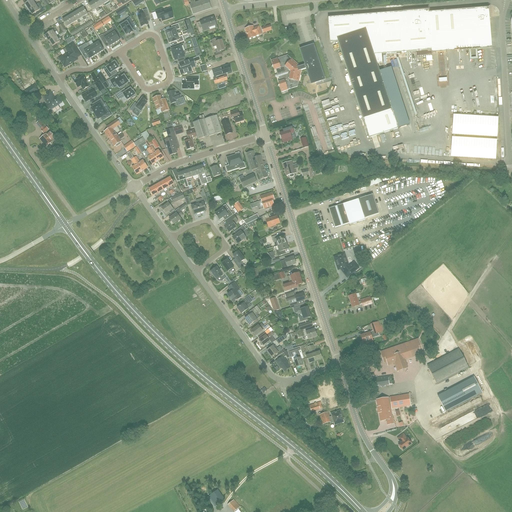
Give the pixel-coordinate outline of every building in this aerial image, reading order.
[(28,10),(36,5),(33,2),(36,0),(25,0),(23,2),(28,10)] [(152,5),(156,3),(153,0),(152,0),(147,3),(150,10),(154,8),(152,5)] [(205,0),(190,5),(193,15),(211,9),(208,0),(205,0)] [(99,8),(94,1),(89,5),(93,11),(99,8)] [(36,5),(28,10),(32,15),(36,13),(37,15),(43,11),(40,6),(38,8),(36,5)] [(88,14),(84,7),(78,11),(83,17),(82,18),(84,21),(86,19),(85,16),(88,14)] [(330,43),(338,42),(363,119),(369,138),(398,129),(377,64),(382,63),(381,55),(416,52),(417,57),(432,56),(432,53),(492,48),(490,19),(491,18),(490,7),(478,8),(478,9),(429,13),(429,10),(328,18),(330,43)] [(144,14),(138,16),(141,27),(148,25),(147,22),(145,17),(149,15),(147,9),(143,11),(144,14)] [(162,10),(156,12),(158,19),(161,18),(162,21),(173,17),(170,9),(163,11),(162,10)] [(82,18),(83,17),(78,11),(73,14),(77,21),(79,24),(81,23),(79,19),(82,18)] [(72,24),(77,21),(73,14),(68,17),(72,24)] [(72,24),(68,17),(63,20),(67,27),(72,24)] [(216,29),(218,28),(214,17),(203,21),(203,22),(200,22),(197,24),(199,31),(203,30),(203,32),(210,30),(209,29),(215,27),(216,29)] [(129,26),(132,24),(129,18),(119,24),(123,29),(122,30),(124,33),(125,32),(126,35),(129,34),(133,32),(129,26)] [(165,32),(167,37),(177,34),(176,31),(180,29),(178,24),(171,26),(172,29),(165,32)] [(110,35),(115,44),(120,40),(120,39),(118,36),(120,34),(114,25),(112,27),(115,32),(110,35)] [(261,35),(260,32),(258,26),(253,28),(253,27),(245,29),(248,40),(256,37),(261,35)] [(49,41),(56,36),(54,33),(57,31),(55,29),(47,35),(46,34),(44,35),(44,36),(45,38),(46,39),(47,38),(49,41)] [(169,43),(176,41),(177,44),(184,41),(182,36),(180,37),(178,33),(177,34),(167,37),(169,43)] [(56,36),(49,41),(48,42),(48,43),(49,44),(50,45),(51,44),(52,47),(56,44),(58,47),(64,43),(62,40),(62,39),(62,38),(61,37),(60,37),(58,35),(56,36)] [(99,37),(104,45),(107,43),(109,46),(110,47),(115,44),(110,35),(105,38),(102,35),(99,37)] [(220,52),(225,50),(222,41),(219,41),(218,38),(211,41),(212,44),(211,44),(212,45),(213,48),(217,46),(217,49),(215,50),(217,55),(215,55),(216,59),(222,57),(221,53),(220,53),(220,52)] [(99,42),(94,45),(99,53),(104,51),(99,42)] [(87,45),(89,48),(94,57),(99,53),(94,45),(91,47),(88,43),(86,44),(87,45)] [(174,49),(173,49),(171,50),(172,52),(171,52),(172,56),(183,52),(181,46),(180,43),(173,45),(174,48),(174,49)] [(60,58),(60,59),(63,64),(64,67),(66,67),(69,65),(68,65),(77,60),(76,58),(80,55),(73,44),(66,48),(69,53),(60,58)] [(288,90),(289,90),(298,87),(299,82),(298,82),(299,82),(301,70),(306,69),(311,84),(325,80),(314,45),(300,50),(305,65),(300,67),(292,59),(291,59),(288,55),(278,58),(279,59),(278,59),(271,61),(274,70),(276,70),(278,75),(276,75),(277,78),(279,77),(280,82),(278,83),(281,92),(288,90)] [(89,60),(94,57),(89,48),(84,51),(82,48),(81,47),(78,49),(84,57),(87,55),(88,58),(89,60)] [(185,58),(183,52),(172,56),(174,59),(175,61),(178,60),(179,61),(179,62),(185,60),(185,58)] [(195,66),(195,64),(193,59),(184,62),(179,64),(181,67),(179,68),(181,75),(187,73),(188,75),(192,74),(191,71),(192,71),(191,68),(195,66)] [(115,62),(112,64),(111,64),(109,65),(110,65),(106,68),(109,72),(107,74),(109,78),(117,74),(115,71),(119,68),(115,62)] [(414,73),(432,69),(431,63),(413,67),(414,73)] [(224,75),(232,72),(230,65),(215,70),(216,74),(223,71),(224,75)] [(115,88),(117,86),(119,88),(121,88),(125,86),(124,85),(129,82),(127,80),(128,79),(125,76),(125,77),(124,76),(122,77),(120,74),(110,81),(115,88)] [(215,85),(228,81),(226,75),(213,79),(215,85)] [(83,76),(74,82),(77,88),(81,86),(83,90),(89,87),(86,83),(87,82),(83,76)] [(194,85),(199,85),(199,78),(192,78),(186,78),(186,82),(182,82),(182,89),(194,89),(194,85)] [(390,80),(385,82),(388,92),(393,90),(390,80)] [(100,92),(104,89),(100,82),(96,85),(100,92)] [(38,90),(36,88),(37,87),(35,84),(25,91),(27,94),(28,93),(29,96),(38,90)] [(85,101),(86,102),(90,100),(97,96),(92,89),(82,96),(83,97),(83,98),(84,100),(85,101)] [(131,89),(126,92),(122,95),(120,92),(115,95),(118,101),(124,97),(127,101),(132,98),(132,99),(135,96),(136,95),(133,91),(132,91),(131,89)] [(168,97),(171,103),(171,105),(178,102),(179,105),(185,103),(183,98),(180,99),(178,95),(176,96),(175,91),(172,92),(171,91),(168,93),(167,94),(168,96),(168,97)] [(52,96),(50,92),(43,96),(48,105),(45,107),(47,110),(50,108),(51,109),(61,102),(58,97),(54,99),(52,96)] [(394,92),(389,94),(400,129),(406,127),(400,107),(399,108),(394,92)] [(324,107),(342,102),(339,94),(322,100),(324,107)] [(165,99),(162,101),(160,96),(153,99),(157,110),(162,108),(163,112),(169,110),(165,99)] [(140,113),(147,103),(145,101),(146,101),(143,98),(138,105),(135,103),(130,110),(133,112),(135,109),(140,113)] [(94,112),(95,114),(103,109),(101,106),(104,104),(101,99),(96,102),(97,105),(91,109),(92,109),(91,110),(91,111),(91,112),(92,113),(93,113),(94,112)] [(103,109),(95,114),(96,116),(95,117),(95,118),(95,119),(96,119),(97,120),(98,119),(98,120),(104,116),(106,119),(112,116),(108,110),(105,112),(103,109)] [(236,124),(244,121),(241,114),(239,115),(238,111),(230,113),(233,120),(234,120),(236,124)] [(329,120),(329,123),(347,118),(346,114),(337,117),(337,118),(329,120)] [(498,117),(453,114),(452,134),(497,137),(498,117)] [(420,125),(430,124),(428,115),(419,116),(420,125)] [(217,116),(205,120),(203,116),(200,117),(201,121),(193,123),(198,140),(222,132),(217,116)] [(335,123),(330,124),(331,128),(348,122),(347,118),(338,121),(338,122),(335,123)] [(121,124),(117,119),(107,127),(108,129),(104,132),(110,140),(116,135),(113,130),(121,124)] [(226,135),(232,133),(229,121),(222,123),(226,135)] [(176,136),(183,133),(182,127),(174,130),(176,136)] [(280,134),(282,140),(283,143),(293,140),(291,134),(294,133),(292,127),(283,130),(284,133),(280,134)] [(177,145),(175,138),(172,129),(167,131),(170,140),(164,142),(166,150),(167,149),(170,156),(177,154),(174,146),(177,145)] [(191,150),(194,150),(194,149),(194,148),(195,148),(193,141),(192,141),(191,139),(196,137),(194,131),(187,134),(189,140),(188,140),(187,138),(184,139),(186,147),(185,147),(186,150),(187,150),(187,151),(191,149),(191,150)] [(148,132),(142,134),(144,138),(142,139),(143,142),(151,138),(148,132)] [(46,135),(40,140),(46,147),(47,146),(48,148),(49,148),(51,146),(51,145),(50,144),(51,143),(50,142),(54,138),(50,133),(46,136),(46,135)] [(116,135),(110,140),(114,146),(115,146),(116,147),(117,147),(120,144),(121,143),(120,142),(121,142),(119,140),(123,137),(121,134),(119,135),(118,135),(117,136),(116,135)] [(496,160),(497,140),(452,137),(451,157),(496,160)] [(132,141),(127,145),(124,147),(127,152),(135,146),(132,141)] [(150,149),(158,161),(163,158),(159,151),(156,153),(152,147),(150,149)] [(158,161),(150,149),(147,150),(151,156),(148,158),(152,165),(158,161)] [(247,154),(249,160),(252,171),(255,170),(258,181),(268,178),(261,156),(256,158),(253,152),(247,154)] [(240,170),(246,168),(244,163),(243,163),(240,154),(239,154),(239,153),(236,154),(236,155),(227,158),(229,166),(226,167),(227,173),(240,169),(240,170)] [(134,159),(142,172),(147,168),(143,161),(140,163),(136,157),(134,159)] [(142,172),(134,159),(131,160),(135,166),(132,168),(137,175),(142,172)] [(294,175),(293,174),(296,173),(295,169),(298,168),(297,164),(293,165),(292,161),(283,165),(287,176),(289,176),(289,177),(291,178),(293,177),(294,175)] [(196,168),(199,176),(200,179),(202,186),(208,184),(207,179),(203,180),(202,175),(205,174),(203,166),(196,168)] [(220,175),(219,173),(217,166),(211,168),(214,178),(220,175)] [(190,170),(193,178),(199,176),(196,168),(190,170)] [(184,172),(187,180),(193,178),(190,170),(184,172)] [(187,180),(184,172),(174,175),(177,183),(180,182),(184,181),(186,188),(189,187),(188,183),(186,180),(187,180)] [(243,188),(253,183),(257,182),(253,175),(240,180),(243,188)] [(371,187),(383,183),(381,177),(369,181),(371,187)] [(165,180),(170,189),(173,188),(172,186),(174,184),(170,178),(165,180)] [(160,184),(163,191),(166,189),(168,191),(170,189),(165,180),(160,184)] [(236,185),(234,180),(222,186),(222,187),(223,187),(225,190),(236,185)] [(154,187),(159,196),(162,194),(160,192),(163,191),(160,184),(154,187)] [(159,196),(154,187),(149,190),(153,196),(155,195),(156,197),(159,196)] [(198,205),(200,213),(206,211),(203,201),(207,200),(203,189),(201,190),(202,193),(200,193),(202,199),(196,201),(198,205)] [(170,199),(172,201),(173,203),(184,198),(182,194),(170,199)] [(262,201),(254,204),(255,208),(257,207),(263,206),(264,210),(265,209),(266,210),(269,209),(270,209),(269,208),(274,206),(272,201),(274,200),(273,198),(272,194),(260,197),(262,201)] [(373,195),(358,200),(364,219),(379,214),(373,195)] [(173,203),(172,201),(169,204),(168,204),(162,209),(166,214),(169,212),(170,214),(174,211),(171,207),(174,204),(173,203)] [(238,213),(242,211),(243,210),(237,202),(232,206),(238,213)] [(200,213),(198,205),(191,207),(194,215),(200,213)] [(222,207),(223,209),(215,214),(220,220),(225,217),(226,216),(228,219),(235,214),(233,212),(231,213),(226,205),(222,207)] [(335,228),(349,224),(343,205),(329,209),(335,228)] [(182,215),(180,212),(177,215),(176,214),(169,219),(173,225),(181,220),(179,217),(182,215)] [(270,219),(269,218),(268,214),(262,217),(263,219),(266,219),(269,228),(276,226),(276,225),(280,224),(278,216),(270,219)] [(229,219),(226,222),(228,224),(224,227),(229,233),(236,228),(234,225),(238,222),(234,216),(229,219)] [(249,228),(246,225),(246,224),(243,226),(237,230),(240,233),(236,235),(233,238),(237,245),(246,239),(245,238),(242,233),(246,230),(249,228)] [(278,246),(287,244),(285,237),(279,239),(278,236),(272,238),(273,243),(276,243),(278,246)] [(287,244),(278,246),(279,250),(276,251),(278,257),(284,255),(283,252),(289,250),(287,244)] [(233,256),(236,259),(238,263),(236,265),(240,270),(240,269),(244,266),(241,262),(244,260),(238,252),(233,256)] [(347,277),(351,274),(358,268),(354,263),(349,267),(348,267),(347,263),(348,263),(346,258),(345,259),(344,254),(342,255),(342,254),(337,256),(337,257),(335,257),(338,270),(340,269),(347,277)] [(283,268),(288,266),(288,267),(292,266),(296,265),(294,258),(286,261),(281,263),(282,266),(283,268)] [(233,268),(236,272),(240,270),(236,265),(235,264),(232,266),(227,260),(221,264),(228,272),(233,268)] [(223,281),(224,280),(228,278),(224,272),(221,274),(217,268),(211,272),(217,280),(217,281),(218,281),(219,282),(220,282),(221,282),(223,281)] [(293,274),(292,271),(286,273),(289,281),(300,277),(300,276),(301,276),(300,273),(299,273),(298,272),(293,274)] [(301,278),(300,278),(300,277),(289,281),(287,282),(290,290),(296,288),(295,285),(302,283),(302,282),(303,281),(301,278)] [(234,303),(241,298),(237,292),(240,290),(235,283),(228,288),(232,293),(228,295),(234,303)] [(293,293),(287,295),(285,295),(286,299),(287,302),(296,299),(297,303),(292,305),(293,308),(304,305),(303,301),(305,301),(303,294),(299,296),(299,295),(294,296),(293,293)] [(363,308),(373,305),(371,298),(361,301),(361,302),(359,302),(356,295),(349,297),(351,303),(352,303),(354,307),(362,305),(363,308)] [(246,307),(255,300),(254,298),(252,300),(249,296),(241,301),(244,304),(238,309),(242,314),(248,310),(246,307)] [(275,298),(270,300),(274,311),(279,309),(275,298)] [(262,312),(257,306),(250,312),(252,314),(246,319),(251,325),(257,320),(255,317),(262,312)] [(300,323),(303,322),(306,321),(306,319),(311,318),(308,308),(301,310),(301,312),(298,313),(299,315),(298,316),(300,323)] [(374,335),(382,333),(384,332),(382,326),(380,326),(379,322),(371,325),(373,332),(374,335)] [(312,327),(311,323),(299,326),(300,331),(312,327)] [(266,329),(264,327),(262,324),(259,327),(258,326),(252,331),(256,337),(264,331),(266,329)] [(301,331),(297,332),(299,336),(300,339),(307,336),(309,339),(317,337),(315,330),(302,334),(301,331)] [(259,341),(261,344),(261,345),(261,346),(262,346),(263,346),(264,346),(267,344),(268,345),(270,343),(270,342),(269,342),(270,341),(273,338),(272,336),(274,335),(272,332),(267,336),(266,336),(259,341)] [(372,339),(370,333),(361,336),(363,342),(360,344),(362,349),(370,346),(370,345),(373,344),(373,342),(372,339)] [(384,363),(387,362),(387,361),(391,359),(393,364),(395,363),(398,371),(407,368),(404,360),(434,349),(429,336),(381,352),(384,363)] [(274,347),(273,346),(267,351),(272,358),(279,353),(278,353),(282,350),(280,347),(277,349),(275,347),(274,347)] [(300,348),(288,351),(290,358),(294,357),(292,354),(296,353),(298,359),(294,361),(297,368),(303,366),(302,362),(303,362),(299,352),(301,351),(300,348)] [(438,385),(469,369),(459,349),(427,366),(438,385)] [(315,362),(313,355),(312,352),(310,352),(309,352),(310,356),(306,357),(309,364),(315,362)] [(320,352),(313,355),(315,362),(322,360),(320,352)] [(286,357),(284,353),(277,358),(278,360),(276,362),(280,367),(281,367),(285,372),(290,367),(288,364),(284,358),(286,357)] [(387,377),(374,379),(375,388),(392,385),(391,377),(387,377)] [(474,377),(438,396),(446,412),(482,393),(474,377)] [(411,405),(410,402),(409,395),(377,400),(379,408),(378,408),(378,410),(388,408),(388,409),(390,408),(411,405)] [(309,413),(323,409),(321,403),(307,407),(309,413)] [(486,407),(470,414),(474,422),(490,415),(486,407)] [(380,413),(381,422),(387,420),(388,422),(393,421),(390,408),(388,409),(388,408),(378,410),(379,413),(380,412),(380,413)] [(335,426),(344,423),(340,411),(331,414),(332,418),(329,419),(328,413),(320,416),(323,425),(334,421),(335,426)] [(467,416),(447,426),(450,432),(469,422),(467,416)] [(407,439),(404,435),(398,439),(401,443),(399,445),(403,451),(412,444),(407,438),(407,439)] [(215,507),(225,500),(218,490),(208,498),(213,504),(215,507)] [(234,511),(235,511),(240,507),(234,500),(228,505),(234,511)]
